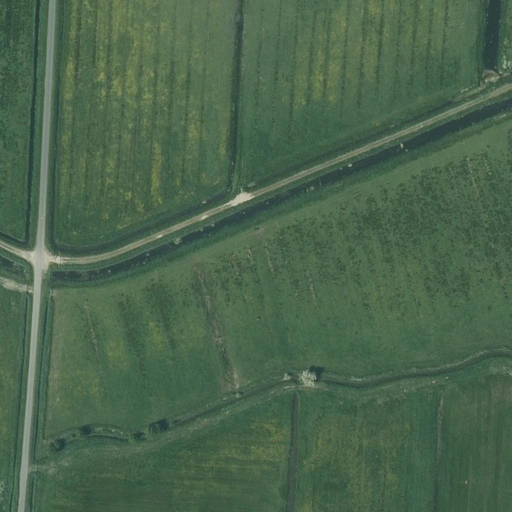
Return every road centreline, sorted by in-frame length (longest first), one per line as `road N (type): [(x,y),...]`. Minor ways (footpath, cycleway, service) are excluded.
road 1 (unclassified): [(20,511),(51,0)]
road 2 (track): [(39,258),(99,259),(511,86)]
